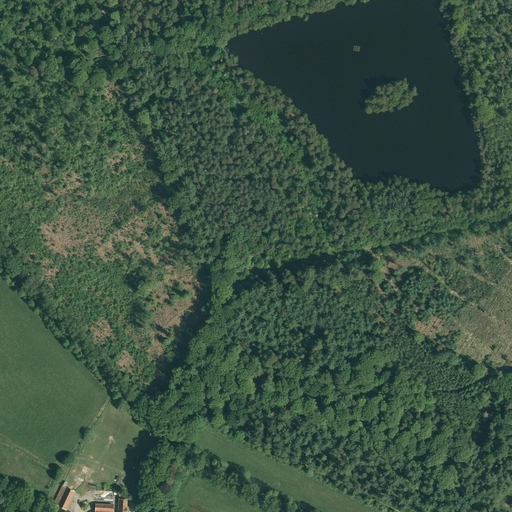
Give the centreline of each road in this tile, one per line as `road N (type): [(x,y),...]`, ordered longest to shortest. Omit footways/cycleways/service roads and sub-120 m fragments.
road 1 (track): [(98,0),(227,286)]
road 2 (track): [(358,250),(511,218)]
